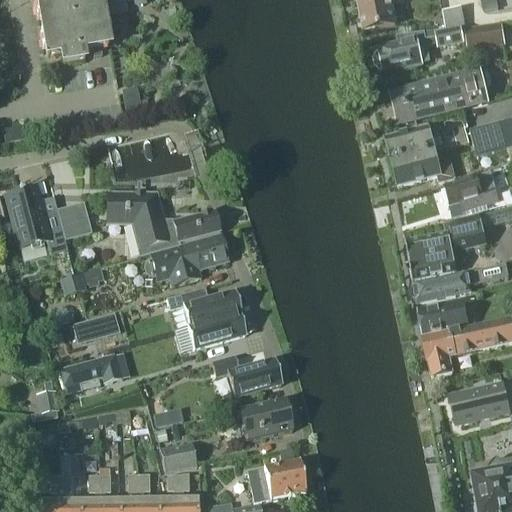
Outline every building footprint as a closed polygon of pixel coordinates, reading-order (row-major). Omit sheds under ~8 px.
[(36,0),(34,1),(37,16),(39,16),(42,34),(40,34),(43,49),(45,49),(47,59),(61,56),(62,66),(84,63),(82,52),(92,51),(94,60),(101,58),(100,49),(108,48),(107,38),(109,38),(106,22),(104,22),(101,5),(103,4),(102,0),(36,0)] [(392,8),(403,6),(401,0),(357,0),(363,33),(396,28),(392,8)] [(489,0),(485,0),(480,1),(483,14),(498,11),(496,4),(489,0)] [(501,26),(488,28),(472,30),(464,32),(467,53),(476,51),(504,47),(501,26)] [(377,57),(374,62),(376,70),(381,74),(404,69),(405,71),(423,67),(422,64),(431,62),(427,47),(437,45),(440,45),(444,47),(464,43),(462,30),(447,33),(446,31),(397,38),(398,45),(378,50),(379,56),(377,57)] [(398,128),(488,105),(480,72),(390,94),(398,128)] [(509,152),(511,151),(511,122),(501,125),(509,152)] [(470,134),(474,148),(477,161),(509,152),(501,125),(470,134)] [(5,146),(28,141),(25,128),(2,132),(5,146)] [(428,129),(385,140),(392,166),(447,152),(443,138),(431,141),(428,129)] [(465,129),(453,132),(458,149),(470,146),(465,129)] [(455,182),(447,152),(392,166),(398,190),(437,179),(439,186),(455,182)] [(462,214),(498,203),(489,174),(445,188),(451,209),(460,206),(462,214)] [(49,258),(66,254),(56,213),(45,216),(38,190),(5,199),(19,252),(46,245),(49,258)] [(179,249),(179,246),(218,236),(213,215),(163,228),(155,198),(106,197),(106,227),(108,227),(108,223),(135,223),(138,237),(141,236),(144,249),(141,250),(143,258),(135,260),(136,261),(179,249)] [(66,241),(89,236),(82,208),(60,213),(60,212),(56,213),(64,243),(67,243),(66,241)] [(511,210),(473,218),(473,222),(445,227),(446,236),(405,244),(413,284),(455,276),(451,256),(487,249),(483,229),(511,223),(511,210)] [(144,267),(143,271),(145,278),(148,281),(152,282),(156,282),(157,286),(169,283),(171,291),(201,282),(199,275),(227,267),(219,239),(211,241),(161,255),(149,258),(150,262),(147,264),(144,267)] [(506,268),(413,286),(417,306),(471,296),(470,289),(509,281),(506,268)] [(66,298),(86,293),(82,277),(73,278),(63,282),(66,298)] [(169,314),(183,310),(192,307),(189,296),(166,302),(169,314)] [(183,310),(189,330),(189,332),(240,318),(241,317),(241,314),(235,296),(192,307),(183,310)] [(422,339),(469,329),(463,303),(416,313),(422,339)] [(79,346),(113,337),(108,318),(74,328),(79,346)] [(240,318),(189,332),(189,330),(187,331),(193,353),(245,339),(240,318)] [(511,325),(511,320),(469,330),(475,354),(511,346),(511,325)] [(449,360),(475,354),(469,330),(422,340),(428,366),(432,380),(452,375),(449,360)] [(45,371),(33,341),(28,341),(28,349),(31,349),(29,370),(45,371)] [(103,379),(105,386),(120,382),(114,359),(98,363),(103,379)] [(211,367),(212,369),(215,380),(227,377),(233,401),(281,388),(274,364),(237,374),(234,361),(211,367)] [(63,390),(79,386),(103,379),(98,363),(59,374),(63,390)] [(51,385),(44,386),(45,395),(52,394),(51,385)] [(503,388),(450,400),(456,428),(510,415),(503,388)] [(245,445),(293,434),(285,402),(238,412),(245,445)] [(56,414),(30,419),(32,426),(58,421),(56,414)] [(163,418),(152,420),(155,432),(166,430),(163,418)] [(164,433),(156,435),(158,445),(167,443),(164,433)] [(165,476),(196,469),(190,445),(159,452),(165,476)] [(511,511),(511,460),(500,463),(501,468),(478,473),(479,479),(476,479),(481,505),(479,505),(480,511),(511,511)] [(253,506),(305,496),(299,464),(247,474),(253,506)] [(128,501),(119,502),(118,511),(138,511),(138,478),(127,478),(128,495),(128,501)] [(148,478),(138,478),(138,511),(158,511),(158,501),(143,501),(143,495),(149,495),(148,478)] [(188,478),(177,479),(177,511),(199,511),(199,500),(183,500),(182,494),(188,494),(188,478)] [(94,496),(94,502),(79,502),(79,511),(98,511),(98,479),(88,479),(88,496),(94,496)] [(109,479),(98,479),(98,511),(118,511),(119,502),(104,502),(104,496),(109,496),(109,479)] [(173,500),(158,501),(158,511),(177,511),(177,479),(167,480),(167,481),(167,495),(172,495),(173,500)] [(38,511),(59,511),(59,480),(48,480),(49,497),(54,497),(55,503),(38,503),(38,511)] [(70,480),(59,480),(59,511),(79,511),(79,502),(79,492),(70,492),(70,480)]
